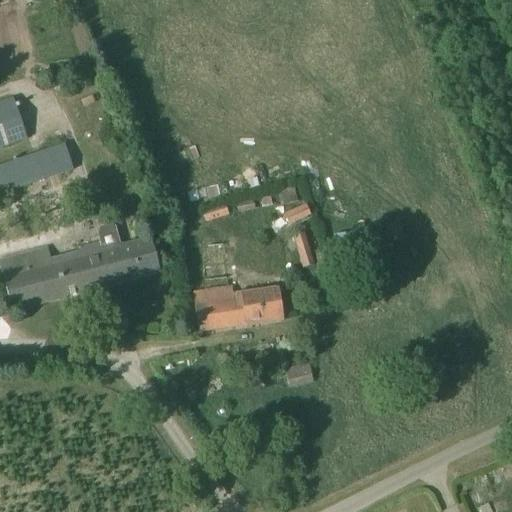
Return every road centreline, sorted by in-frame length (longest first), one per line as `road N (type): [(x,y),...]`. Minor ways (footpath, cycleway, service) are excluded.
road 1 (unclassified): [(0,357),(110,364),(155,412),(218,511)]
road 2 (unclassified): [(340,511),(511,435)]
